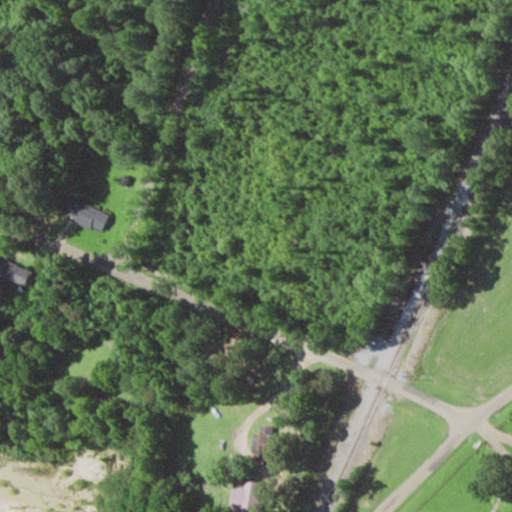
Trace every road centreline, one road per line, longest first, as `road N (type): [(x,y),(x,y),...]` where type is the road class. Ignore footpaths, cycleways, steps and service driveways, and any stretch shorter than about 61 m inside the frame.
road 1 (residential): [(511,459),(473,420),(0,224)]
road 2 (residential): [(117,269),(221,0)]
road 3 (residential): [(148,461),(211,424),(174,497),(157,495),(148,461)]
road 4 (residential): [(385,511),(511,389)]
